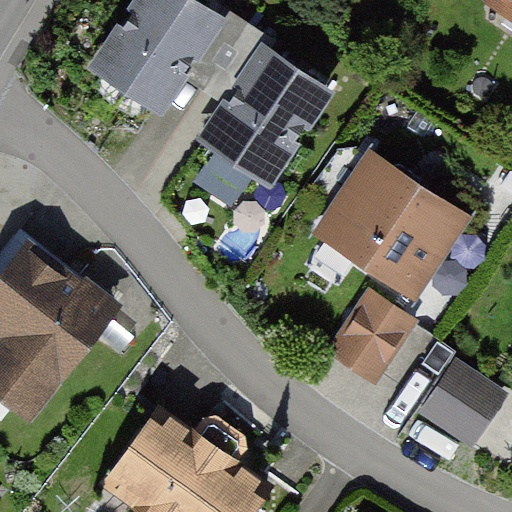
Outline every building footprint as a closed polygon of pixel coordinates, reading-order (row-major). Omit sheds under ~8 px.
[(163,111),(230,10),(215,0),(140,0),(96,67),(163,111)] [(511,0),(489,0),(485,6),(511,24),(511,0)] [(264,199),(337,92),(271,48),(198,155),(264,199)] [(472,227),(368,155),(316,230),(420,302),(472,227)] [(0,405),(28,427),(119,307),(24,235),(0,266),(0,405)] [(378,279),(334,345),(382,377),(426,312),(378,279)] [(478,440),(511,389),(511,382),(462,349),(425,404),(478,440)] [(269,511),(281,497),(166,410),(92,509),(96,511),(269,511)]
